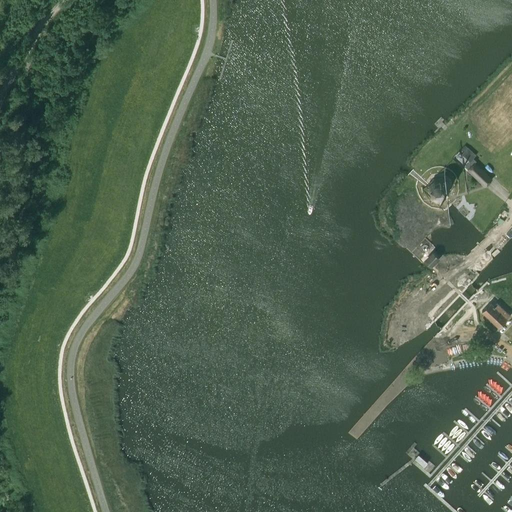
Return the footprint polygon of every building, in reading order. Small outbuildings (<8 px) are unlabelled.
[(462,154),(468,160),(470,161),(475,155),(468,147),(467,149),(462,154)] [(491,178),(474,163),(468,169),(485,185),(491,178)] [(434,178),(428,185),(429,193),(435,198),(444,197),(449,190),(447,182),(440,177),(434,178)] [(432,252),(425,260),(432,266),(438,258),(432,252)] [(493,299),(482,311),(499,327),(510,315),(493,299)]
